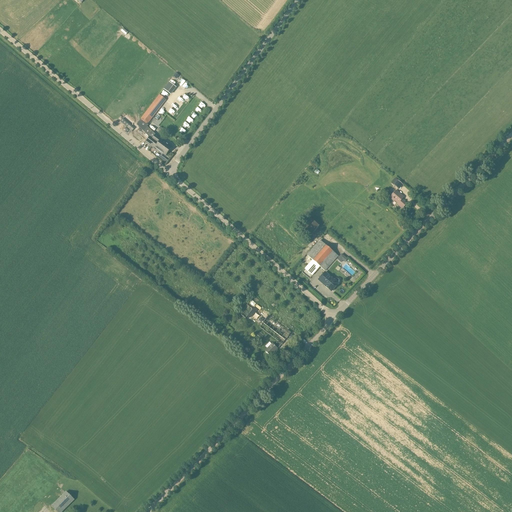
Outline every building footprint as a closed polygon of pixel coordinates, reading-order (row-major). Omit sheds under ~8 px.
[(184,79),(179,85),(183,89),(189,83),(184,79)] [(170,82),(164,89),(171,94),(176,87),(170,82)] [(141,119),(137,124),(150,137),(152,139),(169,151),(172,147),(155,134),(147,126),(148,125),(147,124),(152,117),(166,100),(160,95),(141,119)] [(134,128),(122,118),(120,121),(132,131),(134,128)] [(149,136),(145,142),(154,149),(155,148),(166,156),(169,151),(152,139),(150,137),(149,136)] [(398,180),(394,185),(399,189),(403,184),(398,180)] [(396,190),(390,197),(402,208),(406,204),(403,201),(404,201),(402,199),(404,197),(396,190)] [(310,218),(299,230),(308,239),(319,226),(310,218)] [(313,260),(302,272),(309,279),(320,266),(325,271),(338,256),(320,241),(308,256),(313,260)] [(338,258),(342,262),(344,260),(346,262),(349,259),(343,253),(338,258)] [(334,288),(338,283),(339,282),(339,280),(338,279),(336,279),(335,280),(325,272),(319,280),(326,286),(326,287),(327,288),(328,288),(331,291),(332,291),(333,291),(334,289),(334,288)] [(252,299),(241,312),(246,316),(257,304),(252,299)] [(247,316),(250,319),(259,309),(255,306),(247,316)] [(278,341),(275,345),(272,343),(265,350),(270,356),(278,348),(282,344),(291,332),(269,315),(260,327),(278,341)] [(66,491),(52,506),(57,511),(61,511),(74,499),(66,491)]
